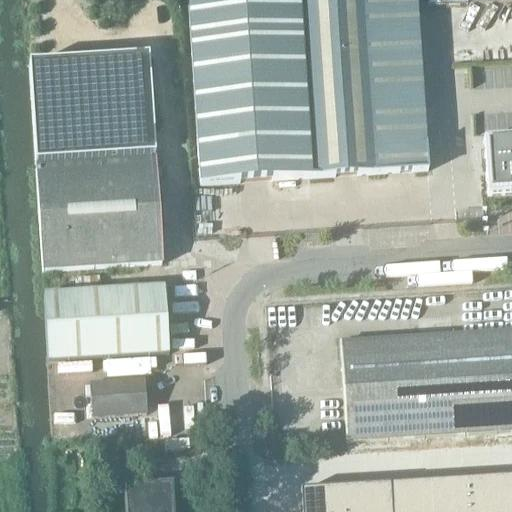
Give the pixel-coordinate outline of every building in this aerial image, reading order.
[(407,0),(297,2),(297,3),(311,182),(429,173),(420,64),(415,0),(407,0)] [(311,182),(297,3),(185,11),(199,191),(311,182)] [(44,274),(162,266),(148,58),(30,65),(44,274)] [(511,138),(483,141),(486,197),(511,195),(511,138)] [(43,296),(48,364),(169,356),(164,288),(43,296)] [(511,335),(340,346),(347,446),(511,434),(511,335)] [(90,387),(92,421),(145,417),(143,383),(90,387)] [(189,451),(188,442),(165,443),(165,453),(189,451)] [(511,511),(511,479),(470,482),(389,487),(300,492),(301,511),(511,511)] [(123,489),(124,511),(174,511),(172,485),(123,489)]
